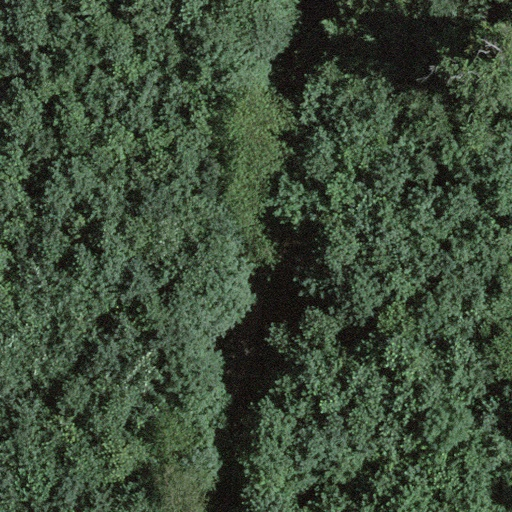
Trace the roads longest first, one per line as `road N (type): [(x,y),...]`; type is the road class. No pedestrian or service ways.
road 1 (track): [(300,0),(251,322),(228,413),(219,511)]
road 2 (track): [(511,310),(251,322)]
